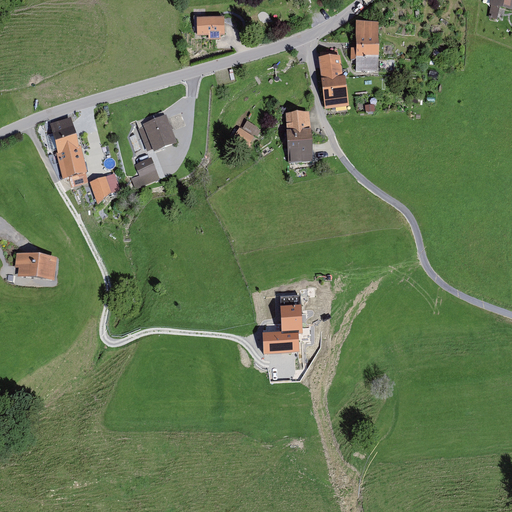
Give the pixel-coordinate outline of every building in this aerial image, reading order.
[(511,0),(489,0),(487,16),(511,21),(511,0)] [(224,24),(191,24),(192,44),(224,44),(224,24)] [(379,26),(357,26),(356,45),(356,53),(379,53),(379,26)] [(356,64),(356,73),(377,74),(377,71),(379,71),(379,53),(356,53),(351,53),(350,64),(356,64)] [(340,61),(320,63),(326,111),(349,108),(346,81),(342,81),(340,61)] [(310,112),(286,114),(288,140),(312,138),(310,112)] [(168,118),(144,127),(155,153),(179,144),(168,118)] [(75,119),(51,125),(66,186),(90,180),(77,128),(75,119)] [(258,127),(247,121),(243,128),(257,136),(260,131),(257,129),(258,127)] [(254,137),(240,128),(234,137),(248,146),(254,137)] [(288,140),(289,163),(313,162),(312,138),(288,140)] [(155,157),(129,167),(137,189),(164,178),(155,157)] [(122,172),(93,182),(101,204),(129,194),(122,172)] [(60,257),(21,256),(20,280),(59,282),(60,257)] [(301,300),(280,300),(282,336),(266,337),(267,352),(282,352),(283,363),(304,362),(301,300)]
